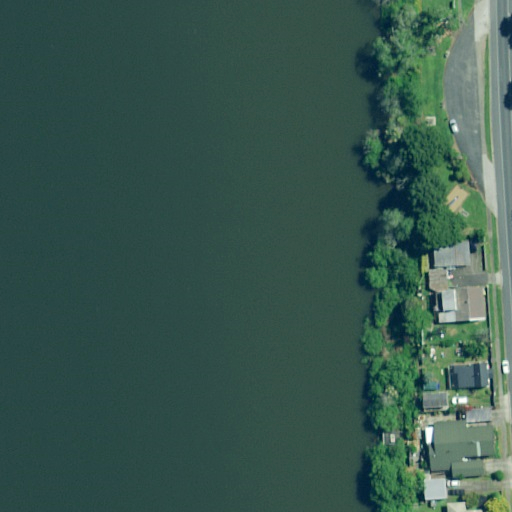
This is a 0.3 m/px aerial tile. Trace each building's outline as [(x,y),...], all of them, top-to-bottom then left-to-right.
[(428,268),(430,293),(431,301),(437,301),(437,307),(433,307),(435,324),(486,319),(483,286),(458,288),(456,266),(471,264),(469,238),(432,241),(435,267),(428,268)] [(488,387),(487,363),(453,364),(453,373),(458,373),(459,388),(488,387)] [(491,425),(490,410),(466,411),(467,421),(434,423),(435,443),(430,444),(432,471),(453,470),(453,477),(483,476),(482,456),(495,455),(493,425),(491,425)] [(446,499),(445,479),(425,480),(426,500),(446,499)] [(466,511),(466,503),(448,504),(448,511),(484,511),(485,510),(466,511)]
